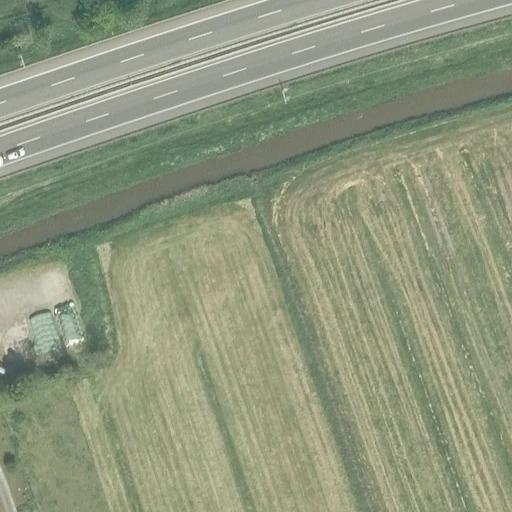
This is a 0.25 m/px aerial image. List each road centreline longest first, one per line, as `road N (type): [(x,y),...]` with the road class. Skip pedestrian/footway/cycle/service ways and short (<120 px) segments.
road 1 (motorway): [(0,153),(478,0)]
road 2 (motorway): [(322,0),(0,104)]
